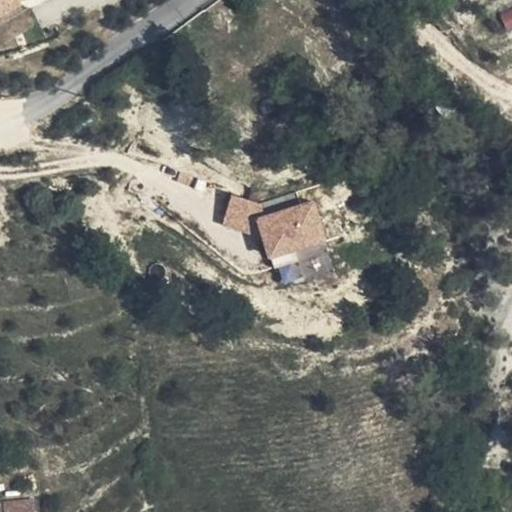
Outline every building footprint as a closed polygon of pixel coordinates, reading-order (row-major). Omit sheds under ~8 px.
[(0,20),(32,3),(30,0),(16,0),(0,10),(0,20)] [(0,0),(0,10),(16,0),(0,0)] [(511,5),(499,9),(505,30),(511,27),(511,5)] [(231,193),(221,224),(247,233),(257,202),(231,193)] [(255,218),(270,259),(327,239),(311,197),(255,218)] [(0,495),(11,495),(9,476),(0,476),(0,495)] [(48,511),(47,492),(11,495),(12,511),(48,511)]
